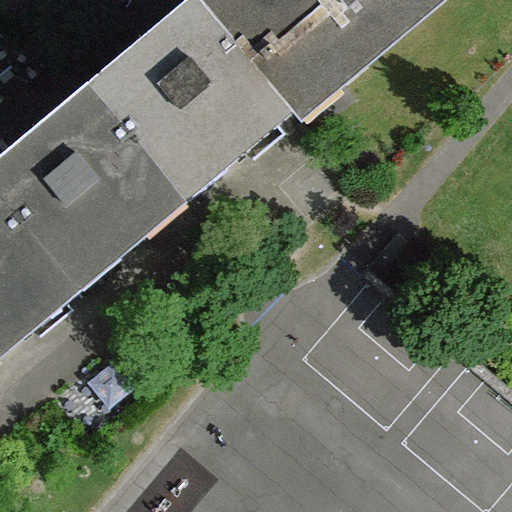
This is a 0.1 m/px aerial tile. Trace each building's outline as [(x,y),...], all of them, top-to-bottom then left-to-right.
[(295,111),(202,0),(191,0),(90,84),(188,202),(295,111)] [(304,122),(428,17),(414,0),(202,0),(295,111),(304,122)] [(414,0),(428,17),(449,0),(414,0)] [(188,202),(90,84),(0,159),(0,191),(81,290),(188,202)] [(0,358),(81,290),(0,191),(0,358)]
